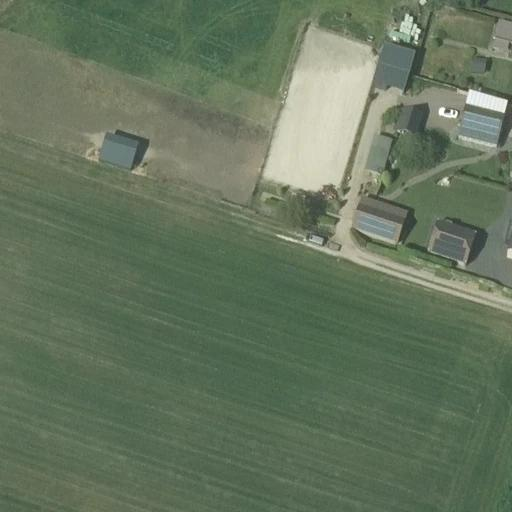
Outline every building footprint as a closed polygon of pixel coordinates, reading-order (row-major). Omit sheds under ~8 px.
[(386,41),(415,49),(421,27),(391,20),(386,41)] [(488,50),(505,54),(507,46),(511,47),(511,27),(495,24),(488,50)] [(412,63),(383,55),(372,94),(401,103),(412,63)] [(434,129),(454,132),(459,96),(439,93),(434,129)] [(456,145),(495,156),(508,113),(468,102),(456,145)] [(413,119),(399,115),(395,128),(409,132),(413,119)] [(388,148),(372,143),(363,175),(379,179),(388,148)] [(404,216),(359,203),(349,239),(394,252),(404,216)] [(475,241),(435,229),(426,260),(466,272),(475,241)]
